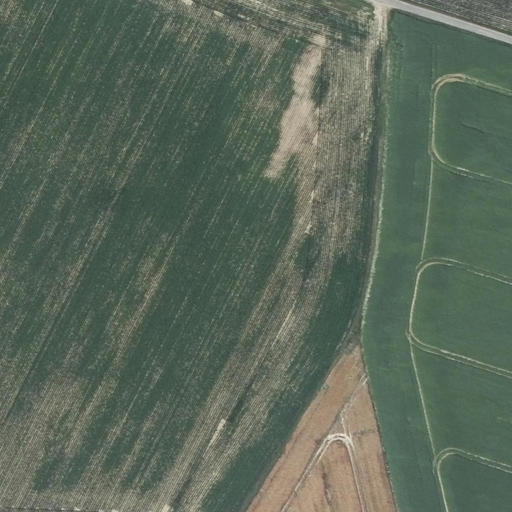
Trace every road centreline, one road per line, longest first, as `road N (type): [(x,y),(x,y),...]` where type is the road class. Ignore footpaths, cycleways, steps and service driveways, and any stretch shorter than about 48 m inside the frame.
road 1 (track): [(384,0),(367,261),(351,319),(237,511)]
road 2 (unclassified): [(385,0),(511,40)]
